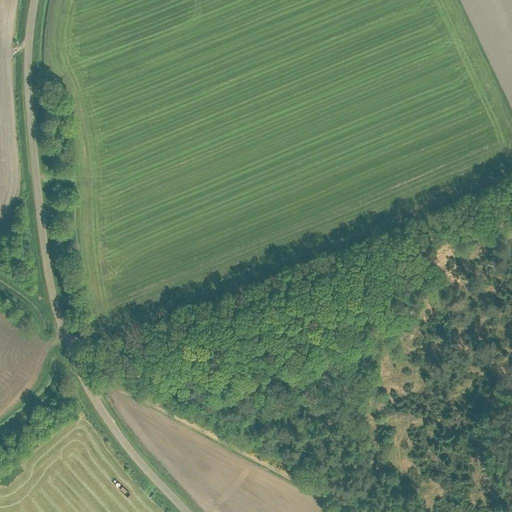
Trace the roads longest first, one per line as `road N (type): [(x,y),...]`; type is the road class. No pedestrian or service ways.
road 1 (unclassified): [(187,511),(101,410),(55,306),(30,118),(33,0)]
road 2 (track): [(349,511),(194,424),(81,378)]
